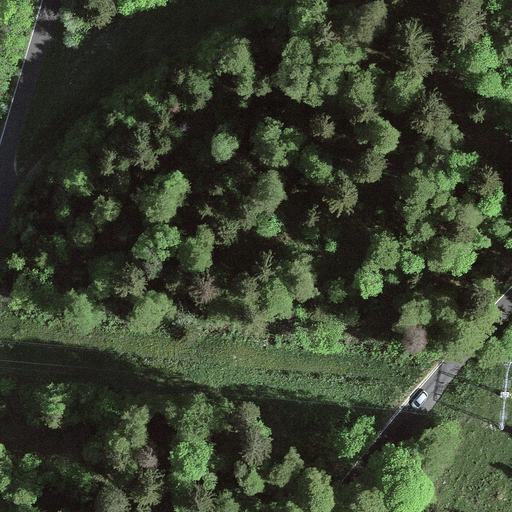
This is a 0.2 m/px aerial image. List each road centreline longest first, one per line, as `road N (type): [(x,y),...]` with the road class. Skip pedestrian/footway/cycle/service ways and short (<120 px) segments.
road 1 (tertiary): [(511,301),(331,511)]
road 2 (tertiary): [(0,182),(51,0)]
